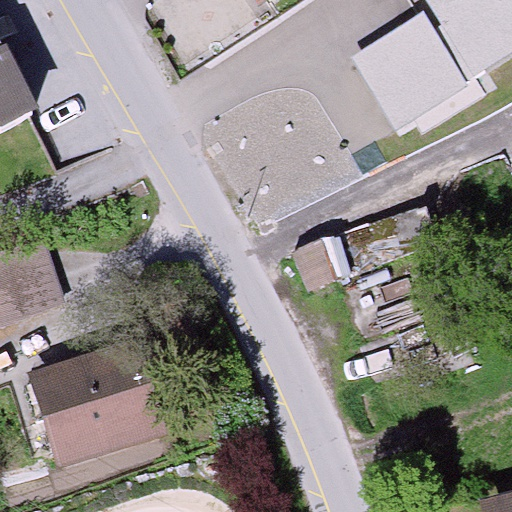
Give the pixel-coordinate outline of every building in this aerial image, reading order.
[(246,0),(252,10),(269,0),(246,0)] [(511,0),(425,0),(438,21),(359,67),(394,125),(511,55),(511,0)] [(0,79),(0,125),(19,117),(0,79)] [(118,337),(5,373),(36,472),(150,436),(118,337)] [(511,511),(511,497),(460,510),(460,511),(511,511)]
